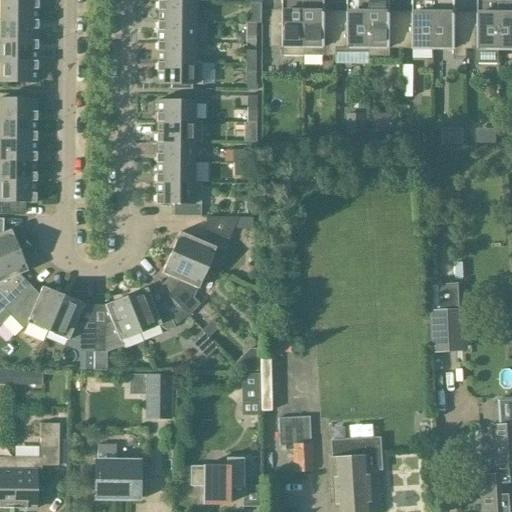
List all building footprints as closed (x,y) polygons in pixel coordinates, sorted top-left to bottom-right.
[(0,0),(0,20),(37,21),(37,1),(0,0)] [(283,55),(304,55),(304,0),(283,0),(283,17),(271,17),(271,47),(283,47),(283,55)] [(325,0),(304,0),(304,55),(337,56),(337,48),(337,18),(326,18),(325,0)] [(337,48),(369,48),(369,0),(348,0),(348,18),(337,18),(337,48)] [(369,0),(369,48),(369,56),(390,56),(390,48),(402,48),(402,18),(391,18),(390,0),(369,0)] [(402,48),(434,49),(434,0),(413,0),(413,19),(402,18),(402,48)] [(455,0),(434,0),(434,49),(454,49),(454,57),(467,57),(467,49),(467,19),(456,19),(455,0)] [(467,19),(467,49),(475,49),(475,63),(499,64),(499,50),(499,0),(478,0),(478,19),(467,19)] [(511,0),(499,0),(499,50),(511,49),(511,0)] [(157,22),(195,23),(195,3),(157,2),(157,22)] [(262,24),(262,4),(251,4),(251,15),(246,15),(246,24),(257,24),(262,24)] [(0,40),(37,41),(37,21),(0,20),(0,40)] [(157,22),(157,43),(195,43),(195,23),(157,22)] [(257,24),(247,24),(247,38),(257,38),(257,24)] [(0,61),(37,62),(37,41),(0,40),(0,61)] [(157,43),(157,63),(195,63),(195,43),(157,43)] [(247,50),(247,64),(257,64),(257,51),(247,50)] [(37,70),(37,62),(0,61),(0,82),(36,83),(36,70),(37,70)] [(195,63),(157,63),(157,71),(157,84),(202,85),(202,64),(195,63)] [(256,77),(257,64),(247,64),(247,77),(256,77)] [(0,98),(0,119),(36,120),(36,112),(36,99),(0,98)] [(156,122),(194,122),(194,101),(157,100),(157,113),(156,113),(156,122)] [(247,109),(246,122),(256,123),(256,109),(247,109)] [(0,119),(0,140),(36,141),(36,120),(0,119)] [(156,142),(194,142),(201,142),(201,122),(194,122),(156,122),(156,142)] [(255,142),(255,123),(243,123),(243,142),(255,142)] [(0,140),(0,160),(36,161),(36,141),(0,140)] [(194,163),(194,142),(156,142),(156,162),(194,163)] [(232,150),(232,163),(242,163),(242,150),(232,150)] [(0,160),(0,181),(35,181),(36,161),(0,160)] [(156,162),(155,183),(194,183),(194,163),(156,162)] [(242,163),(232,163),(233,177),(242,177),(242,163)] [(35,181),(0,181),(0,214),(7,215),(7,202),(20,202),(19,203),(35,203),(35,181)] [(201,204),(201,183),(194,183),(155,183),(155,204),(174,204),(173,216),(200,216),(201,204)] [(206,231),(228,240),(239,218),(206,218),(206,231)] [(0,312),(2,311),(2,310),(9,303),(0,293),(0,282),(27,271),(10,230),(0,233),(0,312)] [(179,232),(170,253),(206,268),(215,248),(179,232)] [(427,278),(436,277),(436,246),(426,247),(427,278)] [(206,268),(170,253),(161,273),(179,281),(177,286),(167,295),(170,298),(188,316),(200,304),(193,298),(198,289),(206,268)] [(26,323),(47,332),(62,295),(42,287),(35,303),(28,300),(9,318),(20,329),(26,323)] [(146,288),(125,296),(140,333),(160,325),(161,327),(167,330),(175,328),(188,316),(170,298),(165,304),(154,308),(146,288)] [(83,304),(62,295),(47,332),(80,346),(80,352),(106,352),(106,324),(81,323),(76,321),(83,304)] [(119,341),(140,333),(125,296),(104,305),(111,322),(106,324),(106,352),(121,346),(119,341)] [(467,307),(430,309),(432,351),(469,349),(467,307)] [(9,316),(2,310),(2,311),(0,312),(0,324),(8,317),(9,316)] [(212,320),(202,331),(208,337),(219,327),(212,320)] [(208,337),(202,331),(191,341),(198,348),(208,337)] [(129,375),(129,381),(147,381),(146,419),(170,419),(171,375),(129,375)] [(310,417),(278,419),(279,446),(291,446),(293,473),(313,472),(310,417)] [(40,457),(13,457),(12,509),(35,509),(36,471),(41,471),(41,466),(58,466),(59,424),(40,423),(40,457)] [(492,427),(495,476),(482,477),(484,511),(511,511),(511,480),(511,476),(511,475),(511,425),(501,426),(500,426),(492,427)] [(370,511),(368,469),(382,468),(381,436),(330,439),(334,511),(370,511)] [(115,462),(115,444),(96,444),(95,497),(145,498),(146,462),(115,462)] [(0,508),(12,509),(13,457),(0,456),(0,508)] [(225,511),(242,511),(243,458),(225,458),(225,466),(190,466),(190,486),(203,487),(202,504),(225,504),(225,511)]
